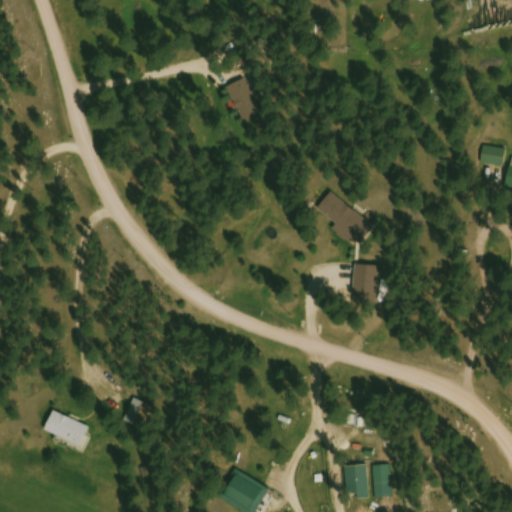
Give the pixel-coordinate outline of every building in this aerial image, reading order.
[(230,89),(248,127),(264,119),(247,81),(230,89)] [(341,226),(338,230),(363,249),(378,228),(333,196),(321,212),(341,226)] [(356,305),(381,306),(382,268),(357,268),(356,305)] [(48,434),(84,450),(93,430),(57,413),(48,434)] [(350,502),(371,502),(371,468),(349,469),(350,502)] [(242,511),(261,511),(273,492),(239,473),(223,501),(242,511)]
